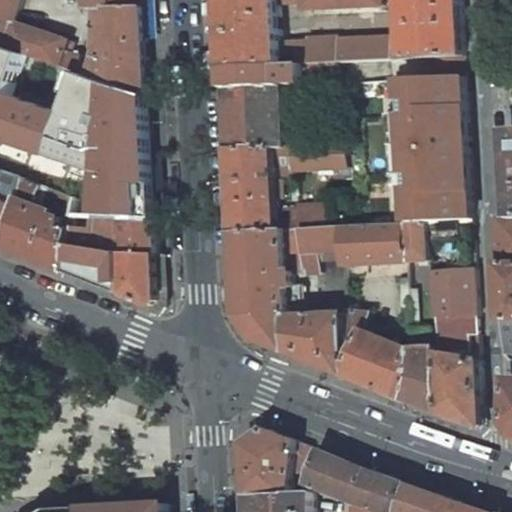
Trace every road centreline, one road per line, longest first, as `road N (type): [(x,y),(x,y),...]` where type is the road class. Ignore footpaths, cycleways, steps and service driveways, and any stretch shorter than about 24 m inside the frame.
road 1 (residential): [(503,477),(479,0)]
road 2 (primary): [(188,0),(206,360)]
road 3 (secondary): [(206,360),(503,477)]
road 4 (secondary): [(0,283),(206,360)]
road 5 (primary): [(216,511),(206,360)]
